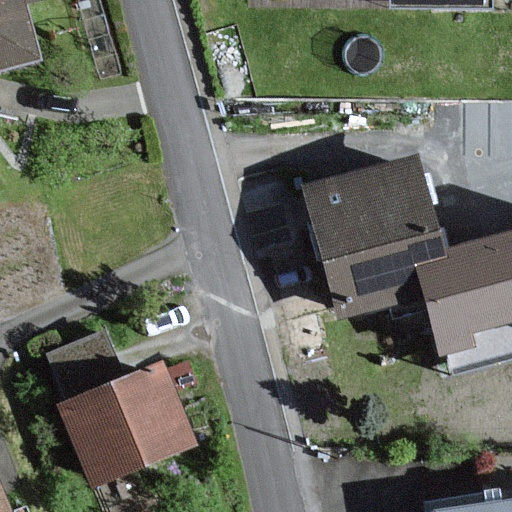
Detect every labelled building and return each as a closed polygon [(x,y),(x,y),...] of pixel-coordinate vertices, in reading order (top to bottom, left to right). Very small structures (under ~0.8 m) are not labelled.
[(18,0),(0,0),(0,64),(33,55),(18,0)] [(426,190),(417,156),(307,186),(320,235),(342,314),(452,284),(426,190)] [(49,345),(66,388),(117,369),(101,326),(49,345)] [(193,442),(160,363),(63,405),(96,481),(193,442)] [(0,511),(8,511),(0,491),(0,511)] [(511,511),(511,500),(497,503),(441,511),(511,511)]
